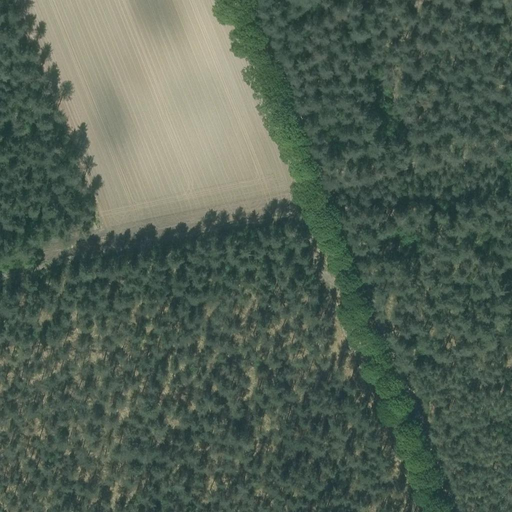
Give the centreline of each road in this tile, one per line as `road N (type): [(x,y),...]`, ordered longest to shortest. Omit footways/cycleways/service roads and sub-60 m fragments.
road 1 (track): [(308,181),(438,511)]
road 2 (track): [(511,146),(308,181)]
road 3 (unknown): [(237,0),(308,181)]
